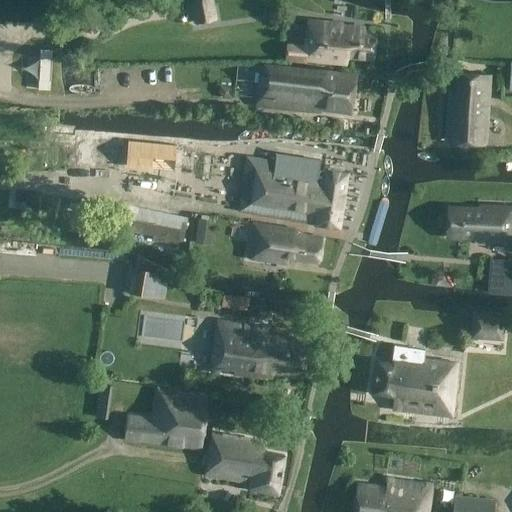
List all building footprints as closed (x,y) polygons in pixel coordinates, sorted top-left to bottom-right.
[(188,0),(193,24),(216,20),(212,0),(188,0)] [(346,25),(305,20),(301,60),(346,65),(347,57),(373,60),(375,35),(363,34),(364,28),(345,26),(346,25)] [(310,107),(351,113),(356,76),(325,71),(260,64),(256,105),(309,111),(310,107)] [(446,143),(484,145),(489,75),(458,73),(457,95),(449,95),(446,143)] [(66,166),(105,166),(105,135),(66,135),(66,166)] [(142,142),(128,140),(125,163),(173,167),(173,165),(177,166),(187,167),(189,145),(175,144),(175,147),(142,142)] [(315,225),(338,228),(347,174),(323,170),(324,161),(276,154),(275,161),(246,157),(239,206),(238,211),(315,225)] [(152,240),(181,246),(187,218),(119,204),(114,228),(153,236),(152,240)] [(483,241),(511,242),(511,212),(511,207),(484,207),(484,209),(447,208),(446,236),(483,238),(483,241)] [(197,219),(193,242),(210,245),(213,222),(197,219)] [(288,258),(318,262),(322,238),(304,236),(294,230),(254,224),(248,258),(287,263),(288,258)] [(511,262),(511,259),(489,258),(487,282),(511,283),(511,262)] [(164,273),(132,269),(129,292),(160,297),(164,273)] [(219,309),(243,311),(245,298),(222,295),(219,309)] [(470,338),(501,340),(502,339),(504,313),(472,310),(469,337),(470,338)] [(272,373),(302,378),(307,342),(260,335),(261,327),(217,322),(211,370),(258,378),(259,376),(271,378),(272,373)] [(392,409),(451,415),(457,363),(423,359),(424,352),(394,348),(391,363),(377,361),(373,393),(394,396),(392,409)] [(94,417),(106,418),(110,384),(98,383),(94,417)] [(201,449),(206,410),(208,394),(157,387),(153,418),(127,415),(124,440),(161,443),(201,449)] [(248,489),(277,495),(284,455),(262,451),(264,444),(253,442),(254,440),(212,434),(204,475),(249,483),(248,489)] [(426,511),(431,484),(388,478),(386,488),(357,485),(354,511),(426,511)] [(452,511),(492,511),(493,501),(454,497),(452,511)]
